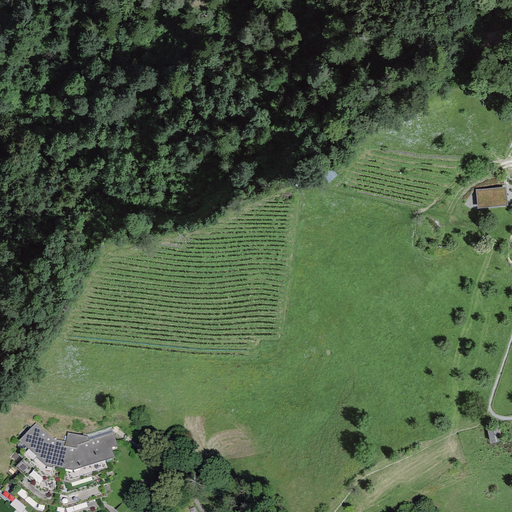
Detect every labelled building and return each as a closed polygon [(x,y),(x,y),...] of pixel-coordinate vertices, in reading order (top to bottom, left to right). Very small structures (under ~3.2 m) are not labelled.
[(508,189),(479,192),(481,209),(509,206),(508,189)] [(54,440),(36,424),(21,441),(27,447),(48,466),(65,470),(72,434),(68,433),(66,442),(54,440)] [(501,427),(490,431),(494,443),(505,439),(501,427)] [(89,441),(85,442),(84,436),(72,434),(65,470),(73,471),(108,460),(114,458),(111,447),(117,445),(113,434),(90,442),(89,441)] [(48,466),(27,447),(20,456),(25,460),(46,479),(62,482),(65,470),(48,466)] [(46,479),(25,460),(17,468),(22,473),(43,492),(60,495),(62,482),(46,479)] [(108,460),(73,471),(65,470),(62,482),(70,484),(105,473),(112,470),(108,460)] [(43,492),(22,473),(14,481),(19,485),(40,504),(57,508),(60,495),(43,492)] [(70,484),(62,482),(60,495),(68,497),(103,485),(109,483),(105,473),(70,484)] [(40,504),(19,485),(12,494),(19,501),(32,511),(56,511),(56,510),(57,508),(40,504)] [(68,497),(60,495),(57,508),(66,509),(100,498),(106,496),(103,485),(68,497)] [(57,508),(56,510),(63,511),(62,511),(78,511),(102,504),(100,498),(66,509),(57,508)] [(0,502),(0,511),(13,511),(16,500),(12,499),(10,504),(0,502)] [(16,500),(13,511),(32,511),(19,501),(16,500)]
